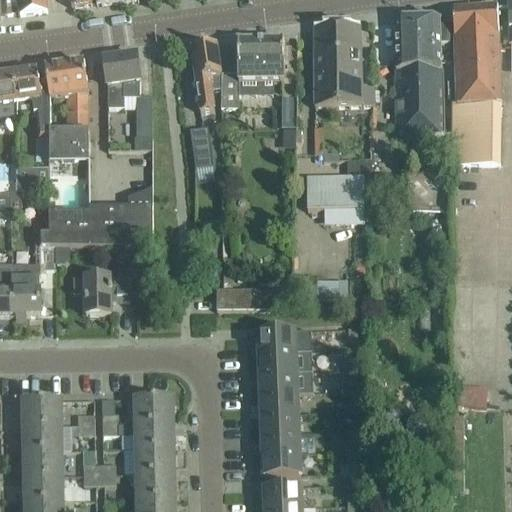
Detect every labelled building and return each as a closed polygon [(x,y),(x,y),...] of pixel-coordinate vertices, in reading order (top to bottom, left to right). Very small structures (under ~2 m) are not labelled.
[(17,0),(20,18),(48,15),(46,0),(17,0)] [(70,0),(72,11),(93,8),(91,0),(70,0)] [(95,0),(96,8),(117,7),(116,0),(95,0)] [(454,12),(456,107),(452,107),(454,168),(499,168),(500,106),(498,9),(454,12)] [(440,22),(421,23),(422,60),(415,61),(416,69),(422,69),(422,78),(443,78),(443,73),(441,73),(441,45),(447,45),(447,27),(440,27),(440,22)] [(422,60),(421,23),(395,24),(398,137),(400,137),(400,155),(423,154),(423,137),(444,136),(443,78),(422,78),(422,69),(416,69),(415,61),(422,60)] [(315,112),(374,110),(374,91),(363,91),(360,29),(315,31),(315,112)] [(222,78),(222,98),(222,114),(240,114),(239,87),(285,87),(284,44),(238,44),(239,78),(222,78)] [(201,117),(214,115),(215,115),(210,81),(221,79),(217,48),(192,51),(201,117)] [(136,100),(137,120),(137,142),(153,141),(152,100),(140,100),(140,84),(137,59),(104,63),(108,89),(108,112),(125,112),(124,101),(136,100)] [(51,139),(51,162),(90,162),(89,135),(88,135),(88,99),(89,99),(85,67),(84,66),(46,71),(46,72),(50,100),(50,105),(51,105),(68,102),(68,135),(52,135),(51,135),(51,139)] [(50,105),(50,100),(42,101),(38,73),(13,76),(17,106),(39,103),(43,139),(51,139),(51,135),(52,135),(51,105),(50,105)] [(0,78),(0,120),(14,119),(13,107),(17,106),(13,76),(0,78)] [(284,103),(283,132),(294,132),(294,103),(284,103)] [(196,173),(205,171),(214,170),(208,132),(191,134),(196,173)] [(137,142),(135,142),(135,154),(153,154),(153,141),(137,142)] [(48,172),(17,172),(17,192),(48,192),(48,172)] [(365,215),(364,181),(307,182),(308,216),(365,215)] [(21,196),(11,197),(11,217),(22,217),(21,196)] [(89,215),(50,215),(50,251),(54,251),(56,251),(124,252),(138,252),(139,253),(154,252),(153,212),(153,211),(89,212),(89,215)] [(56,274),(54,251),(50,251),(43,252),(43,274),(56,274)] [(138,252),(124,252),(124,280),(74,281),(74,299),(86,299),(86,318),(111,318),(111,305),(131,305),(131,282),(138,282),(138,252)] [(365,267),(357,267),(357,277),(365,277),(365,267)] [(26,293),(13,294),(13,320),(41,319),(41,293),(40,293),(39,271),(26,272),(26,293)] [(0,320),(13,320),(13,294),(0,294),(0,320)] [(293,295),(217,295),(217,315),(293,315),(293,295)] [(358,346),(358,334),(350,334),(350,346),(358,346)] [(260,358),(296,357),(295,336),(259,337),(260,358)] [(297,377),(296,357),(260,358),(261,379),(297,377)] [(349,375),(358,375),(358,363),(350,363),(349,375)] [(358,375),(349,375),(349,387),(358,387),(358,375)] [(298,398),(297,377),(261,379),(261,399),(298,398)] [(299,418),(298,398),(261,399),(262,420),(299,418)] [(136,429),(175,428),(174,403),(135,404),(136,429)] [(355,416),(363,416),(363,404),(355,404),(355,416)] [(24,431),(63,430),(62,405),(23,406),(24,431)] [(363,416),(355,416),(354,428),(363,428),(363,416)] [(299,418),(262,420),(263,440),(299,439),(299,418)] [(77,430),(94,429),(93,419),(77,419),(77,430)] [(102,430),(119,430),(118,419),(102,419),(102,430)] [(175,428),(136,429),(136,454),(175,453),(175,428)] [(94,429),(77,430),(78,441),(94,440),(94,429)] [(63,456),(63,430),(24,431),(24,457),(63,456)] [(119,440),(119,430),(102,430),(103,441),(119,440)] [(300,459),(299,439),(263,440),(264,461),(300,459)] [(349,445),(349,457),(357,457),(357,445),(349,445)] [(176,478),(175,453),(136,454),(137,479),(176,478)] [(63,456),(24,457),(25,482),(64,481),(63,456)] [(357,457),(349,457),(349,469),(357,469),(357,457)] [(301,480),(300,459),(264,461),(265,482),(301,480)] [(115,469),(99,470),(99,480),(116,480),(115,469)] [(99,480),(99,470),(83,470),(83,481),(99,480)] [(176,504),(176,478),(137,479),(137,504),(176,504)] [(99,480),(83,481),(83,492),(100,491),(99,480)] [(116,480),(99,480),(100,491),(116,491),(116,480)] [(64,481),(25,482),(25,507),(64,506),(64,481)] [(265,511),(302,511),(301,491),(265,493),(265,511)] [(349,511),(357,511),(357,499),(349,499),(349,511)]
